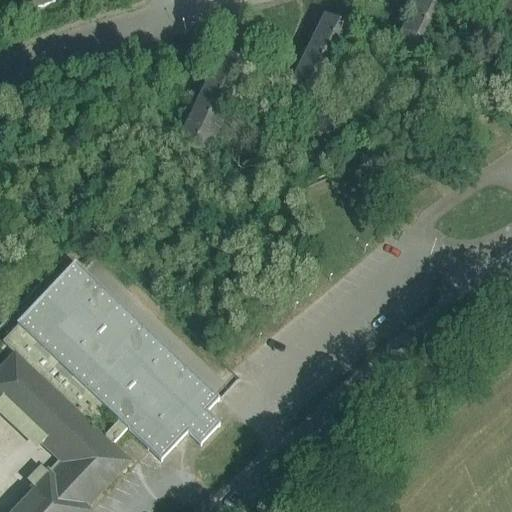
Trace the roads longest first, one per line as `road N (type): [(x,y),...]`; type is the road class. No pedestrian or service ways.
road 1 (tertiary): [(511,275),(392,366),(227,511)]
road 2 (residential): [(185,14),(58,54),(0,82)]
